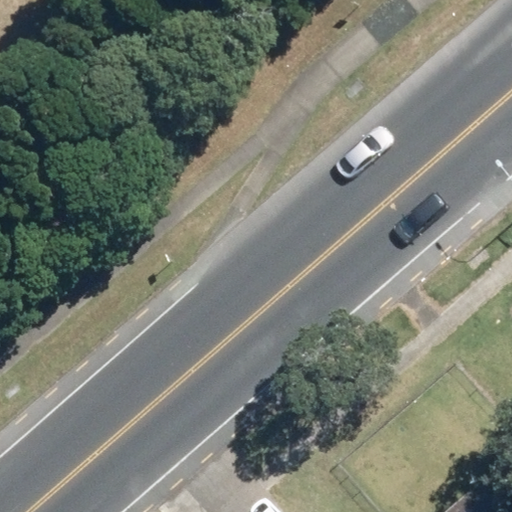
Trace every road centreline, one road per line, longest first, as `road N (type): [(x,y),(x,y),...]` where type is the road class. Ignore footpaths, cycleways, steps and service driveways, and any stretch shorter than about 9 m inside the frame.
road 1 (secondary): [(0,501),(511,44)]
road 2 (secondary): [(511,144),(86,511)]
